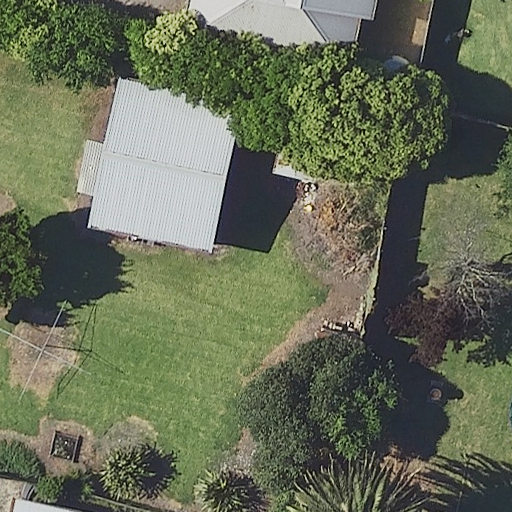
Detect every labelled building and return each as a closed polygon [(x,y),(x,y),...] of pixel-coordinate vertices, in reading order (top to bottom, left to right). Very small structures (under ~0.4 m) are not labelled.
[(357,0),(178,0),(173,31),(343,66),(357,0)] [(226,92),(101,68),(72,217),(197,241),(226,92)] [(464,177),(392,166),(373,281),(445,293),(464,177)] [(511,511),(511,458),(463,441),(439,511),(511,511)] [(108,511),(0,487),(0,511),(108,511)]
